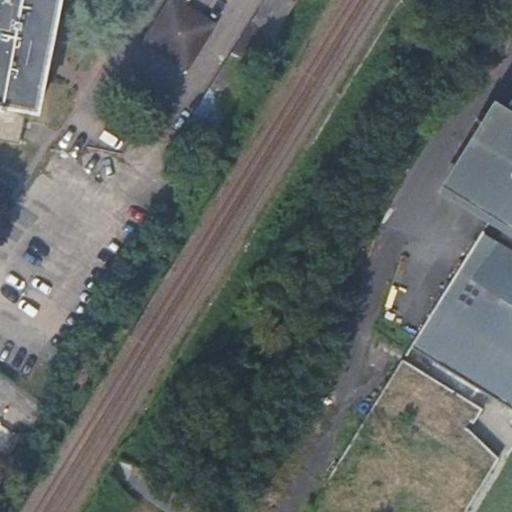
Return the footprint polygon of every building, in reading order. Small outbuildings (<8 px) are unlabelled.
[(0,0),(0,140),(20,145),(26,113),(35,115),(59,0),(0,0)] [(164,0),(143,48),(192,70),(216,18),(177,0),(164,0)] [(276,26),(292,0),(263,0),(256,13),(276,26)] [(221,61),(198,115),(217,123),(240,69),(221,61)] [(116,92),(160,120),(173,101),(128,73),(116,92)] [(158,123),(160,120),(116,92),(114,95),(158,123)] [(448,179),(498,210),(511,188),(511,114),(496,104),(490,114),(511,127),(511,162),(475,138),(448,179)] [(511,127),(490,114),(475,138),(511,162),(511,127)] [(511,188),(498,210),(382,395),(403,408),(496,467),(505,451),(477,425),(498,390),(511,399),(511,188)]
